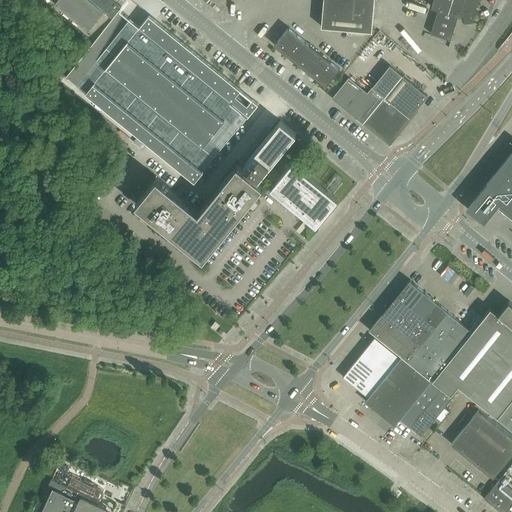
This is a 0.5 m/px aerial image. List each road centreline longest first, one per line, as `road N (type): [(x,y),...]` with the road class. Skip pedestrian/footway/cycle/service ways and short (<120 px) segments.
road 1 (tertiary): [(231,364),(0,318)]
road 2 (unclassified): [(354,148),(172,0)]
road 3 (tertiary): [(389,191),(231,364)]
road 4 (tertiary): [(294,393),(432,222)]
road 5 (unclassified): [(461,511),(294,393)]
road 6 (unclassified): [(231,364),(135,511)]
road 7 (tertiary): [(511,61),(403,175)]
road 8 (unclassified): [(196,511),(294,393)]
